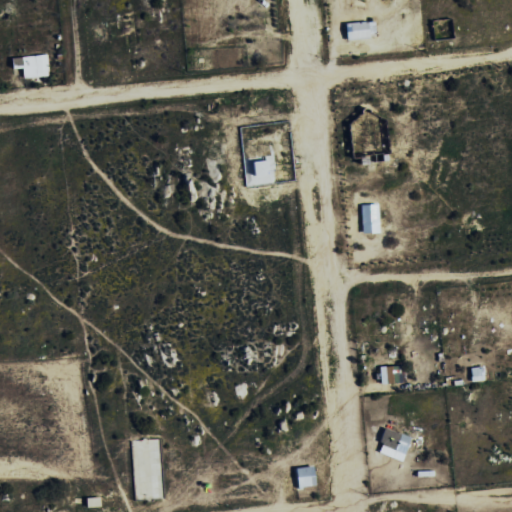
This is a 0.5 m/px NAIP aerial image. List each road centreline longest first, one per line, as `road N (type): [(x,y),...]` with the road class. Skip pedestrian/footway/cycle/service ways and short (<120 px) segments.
road 1 (residential): [(0,105),(511,49)]
road 2 (residential): [(297,0),(340,511)]
road 3 (residential): [(293,511),(511,492)]
road 4 (residential): [(323,282),(511,269)]
